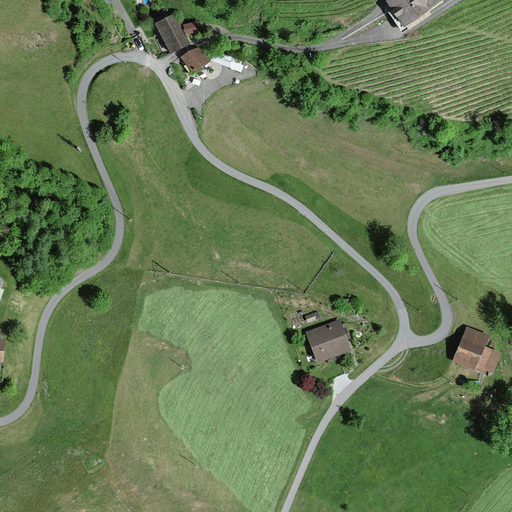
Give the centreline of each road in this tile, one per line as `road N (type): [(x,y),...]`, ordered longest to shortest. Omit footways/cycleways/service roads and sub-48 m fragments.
road 1 (unclassified): [(161,69),(122,58),(86,81),(81,106),(120,219),(117,245),(43,320),(32,396),(14,420),(0,423)]
road 2 (residential): [(405,339),(384,280),(304,209),(200,148),(161,69)]
road 3 (residential): [(511,180),(429,195),(414,214),(412,234),(448,322),(428,341),(405,339)]
road 4 (residential): [(405,339),(328,417),(285,511)]
road 5 (residential): [(161,69),(208,40),(329,45)]
